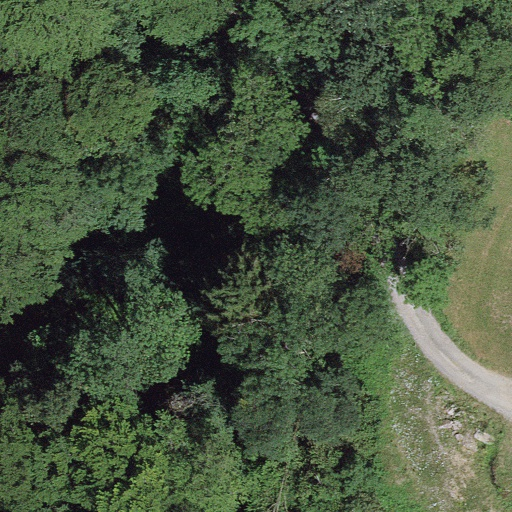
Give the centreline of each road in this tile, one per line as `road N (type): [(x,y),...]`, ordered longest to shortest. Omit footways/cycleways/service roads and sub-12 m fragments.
road 1 (track): [(244,0),(362,182),(400,303),(444,372),(511,400)]
road 2 (track): [(0,57),(97,5),(122,0)]
